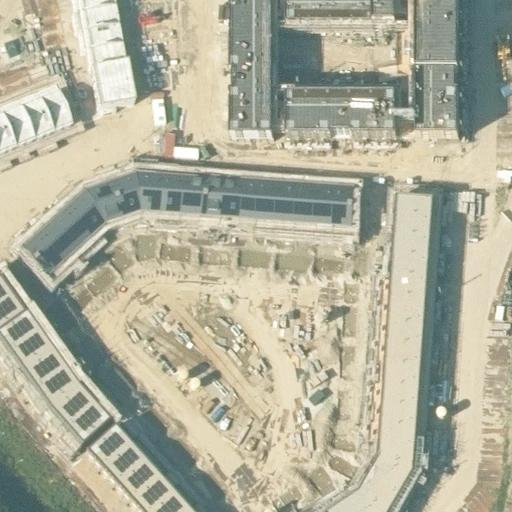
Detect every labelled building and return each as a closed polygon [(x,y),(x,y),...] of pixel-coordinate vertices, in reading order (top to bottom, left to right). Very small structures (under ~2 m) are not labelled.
[(113,0),(69,0),(70,0),(73,17),(73,18),(116,10),(113,0)] [(274,143),(274,51),(274,38),(273,0),(231,0),(231,37),(231,52),(231,143),(274,143)] [(459,143),(459,0),(286,0),(287,32),(397,32),(397,6),(430,6),(430,32),(416,32),(416,143),(459,143)] [(45,3),(36,5),(39,17),(47,15),(45,3)] [(73,17),(70,17),(74,38),(77,38),(76,37),(119,29),(116,10),(73,18),(73,17)] [(119,29),(76,37),(77,38),(80,57),(85,56),(84,55),(123,48),(119,29)] [(49,30),(42,33),(46,44),(54,41),(49,30)] [(54,41),(46,44),(51,55),(59,52),(54,41)] [(9,60),(16,57),(11,44),(4,47),(9,60)] [(123,48),(84,55),(85,56),(88,75),(89,75),(89,74),(126,67),(126,66),(123,48)] [(36,63),(25,67),(28,75),(39,70),(36,63)] [(64,66),(57,69),(61,80),(69,77),(64,66)] [(126,67),(89,74),(89,75),(93,94),(131,87),(127,66),(126,66),(126,67)] [(25,67),(13,72),(16,79),(28,75),(25,67)] [(69,77),(61,80),(66,91),(73,88),(69,77)] [(56,87),(36,95),(54,138),(73,130),(56,87)] [(131,87),(93,94),(97,115),(100,114),(101,118),(117,116),(116,111),(135,108),(131,87)] [(36,95),(17,103),(34,146),(54,138),(36,95)] [(411,100),(287,100),(287,143),(411,143),(411,100)] [(17,103),(0,110),(0,115),(15,153),(34,146),(17,103)] [(71,103),(63,106),(68,117),(75,114),(71,103)] [(0,115),(0,159),(15,153),(0,115)] [(134,177),(108,185),(121,222),(139,216),(134,177)] [(160,179),(134,177),(139,216),(157,217),(160,179)] [(157,217),(156,224),(179,226),(179,224),(182,180),(160,179),(157,217)] [(182,180),(179,224),(198,225),(201,182),(182,180)] [(201,182),(198,225),(217,227),(220,183),(201,182)] [(220,183),(217,227),(218,227),(236,228),(240,184),(220,183)] [(240,184),(236,228),(237,228),(255,229),(258,186),(240,184)] [(108,185),(83,194),(103,228),(121,222),(108,185)] [(255,229),(254,232),(275,233),(278,187),(258,186),(255,229)] [(278,187),(275,233),(294,234),(297,189),(278,187)] [(297,189),(294,234),(294,235),(313,236),(316,190),(297,189)] [(316,190),(313,236),(332,237),(335,191),(325,191),(316,190)] [(335,191),(332,237),(352,239),(353,232),(355,198),(356,193),(335,191)] [(83,194),(64,212),(90,240),(103,228),(83,194)] [(396,201),(395,222),(434,225),(435,204),(416,202),(416,197),(401,196),(400,201),(396,201)] [(362,208),(361,220),(370,221),(371,209),(362,208)] [(64,212),(49,225),(80,259),(94,246),(90,240),(64,212)] [(361,220),(360,232),(369,233),(370,221),(361,220)] [(395,222),(393,243),(432,246),(434,225),(395,222)] [(49,225),(35,238),(65,272),(80,259),(49,225)] [(35,238),(20,252),(25,258),(46,281),(50,286),(65,272),(35,238)] [(140,240),(139,248),(151,249),(152,241),(140,240)] [(393,243),(392,263),(431,266),(432,246),(393,243)] [(139,248),(139,256),(151,257),(151,249),(139,248)] [(359,249),(358,261),(367,261),(367,249),(359,249)] [(164,250),(163,258),(175,259),(176,251),(164,250)] [(120,251),(111,259),(117,265),(126,257),(120,251)] [(176,251),(175,259),(187,260),(188,252),(176,251)] [(203,253),(203,261),(215,262),(215,254),(203,253)] [(215,254),(215,262),(227,263),(227,255),(215,254)] [(241,256),(241,264),(253,265),(253,256),(241,256)] [(253,256),(253,265),(265,265),(266,257),(253,256)] [(126,257),(117,265),(122,271),(131,263),(126,257)] [(280,258),(279,266),(291,267),(292,259),(280,258)] [(292,259),(291,267),(304,268),(304,260),(292,259)] [(318,261),(318,269),(330,270),(330,262),(318,261)] [(358,261),(358,273),(366,273),(367,261),(358,261)] [(330,262),(330,270),(342,271),(342,263),(330,262)] [(392,263),(391,282),(429,285),(430,281),(431,266),(392,263)] [(28,272),(22,278),(30,287),(36,282),(28,272)] [(108,273),(99,281),(104,287),(113,279),(108,273)] [(0,306),(16,296),(3,278),(0,280),(0,306)] [(99,281),(90,289),(96,295),(104,287),(99,281)] [(36,282),(30,287),(38,296),(44,291),(36,282)] [(382,303),(428,307),(429,285),(391,282),(383,282),(382,303)] [(348,289),(348,301),(356,301),(357,289),(348,289)] [(16,296),(0,306),(0,335),(32,314),(31,312),(18,294),(16,296)] [(85,294),(76,302),(81,308),(90,300),(85,294)] [(381,319),(380,324),(426,327),(427,312),(428,307),(382,303),(381,319)] [(58,306),(52,311),(60,320),(66,315),(58,306)] [(347,309),(346,321),(354,322),(355,310),(347,309)] [(32,314),(0,335),(0,348),(7,358),(44,331),(35,319),(32,314)] [(66,315),(60,320),(68,329),(74,324),(66,315)] [(346,321),(345,333),(353,334),(354,322),(346,321)] [(379,343),(379,344),(425,347),(426,327),(380,324),(379,343)] [(44,331),(7,358),(13,367),(20,377),(57,350),(44,331)] [(89,340),(83,345),(91,354),(97,349),(89,340)] [(379,344),(377,365),(380,366),(423,369),(425,347),(379,344)] [(97,349),(91,354),(99,363),(105,358),(97,349)] [(57,350),(20,377),(23,381),(35,398),(65,374),(71,369),(69,367),(57,350)] [(344,350),(343,362),(351,362),(352,350),(344,350)] [(343,362),(342,374),(351,374),(351,362),(343,362)] [(380,366),(378,384),(422,387),(423,369),(380,366)] [(117,371),(111,376),(119,385),(125,380),(117,371)] [(65,374),(35,398),(39,404),(47,416),(77,391),(65,374)] [(125,380),(119,385),(127,394),(133,389),(125,380)] [(372,400),(372,406),(374,406),(420,409),(422,387),(378,384),(374,383),(372,400)] [(341,390),(340,402),(348,403),(349,391),(341,390)] [(77,391),(47,416),(63,433),(92,407),(78,391),(77,391)] [(92,407),(63,433),(80,452),(109,426),(116,419),(99,401),(92,407)] [(340,402),(339,415),(348,415),(348,403),(340,402)] [(374,408),(373,424),(419,428),(419,426),(420,409),(374,406),(374,408)] [(152,410),(146,416),(154,425),(160,419),(152,410)] [(160,419),(154,425),(162,434),(169,428),(160,419)] [(371,424),(369,447),(379,447),(417,450),(418,438),(419,428),(373,424),(371,424)] [(113,431),(84,457),(99,473),(133,442),(127,436),(119,426),(113,431)] [(338,435),(337,447),(345,448),(346,436),(338,435)] [(346,436),(345,448),(353,449),(354,436),(346,436)] [(133,442),(99,473),(107,482),(114,490),(150,458),(135,441),(133,442)] [(181,443),(175,448),(183,457),(189,452),(181,443)] [(379,447),(377,465),(415,477),(417,450),(379,447)] [(189,452),(183,457),(191,466),(197,461),(189,452)] [(150,458),(114,490),(129,507),(158,481),(165,475),(150,458)] [(338,459),(334,466),(344,472),(348,465),(338,459)] [(348,465),(344,472),(355,478),(359,471),(348,465)] [(377,465),(368,481),(401,501),(415,477),(377,465)] [(323,472),(313,478),(318,485),(328,478),(323,472)] [(210,475),(204,480),(212,489),(218,484),(210,475)] [(328,478),(318,485),(322,492),(332,485),(328,478)] [(158,481),(129,507),(133,511),(152,511),(171,495),(158,481)] [(368,481),(358,498),(373,511),(394,511),(401,501),(368,481)] [(218,484),(212,489),(220,498),(226,493),(218,484)] [(171,495),(152,511),(188,511),(190,510),(194,507),(185,497),(178,489),(171,495)] [(296,490),(286,496),(290,503),(300,497),(296,490)] [(286,496),(276,503),(280,510),(290,503),(286,496)] [(373,511),(358,498),(343,507),(346,511),(373,511)] [(338,499),(321,511),(346,511),(343,507),(338,499)]
